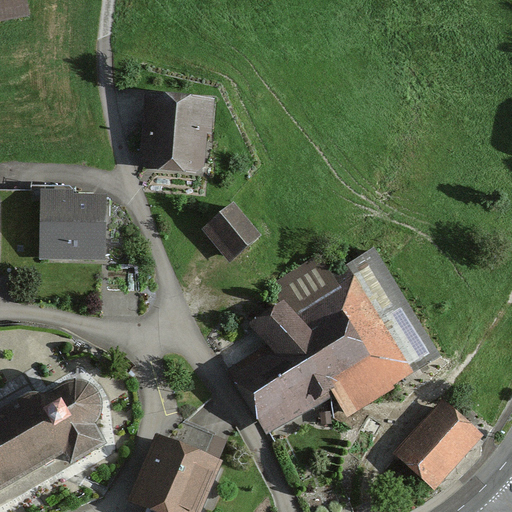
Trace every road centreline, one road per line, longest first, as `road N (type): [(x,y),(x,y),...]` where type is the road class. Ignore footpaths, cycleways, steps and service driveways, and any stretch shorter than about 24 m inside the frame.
road 1 (residential): [(108,92),(134,197),(182,329)]
road 2 (residential): [(182,329),(259,448),(289,511)]
road 3 (residential): [(182,329),(138,335),(0,312)]
